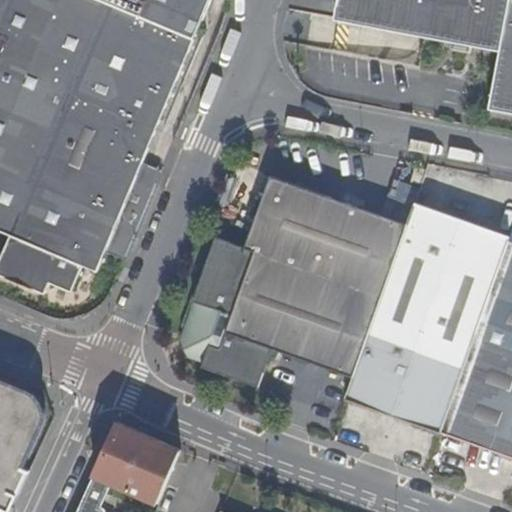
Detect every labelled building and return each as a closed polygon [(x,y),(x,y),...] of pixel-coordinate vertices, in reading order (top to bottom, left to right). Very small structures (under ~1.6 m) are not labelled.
[(0,0),(0,227),(8,231),(0,249),(0,270),(45,288),(50,276),(72,285),(82,259),(96,265),(105,246),(138,169),(143,156),(194,33),(189,31),(112,0),(0,0)] [(202,0),(112,0),(189,31),(202,0)] [(511,0),(341,0),(338,19),(505,52),(511,11),(511,0)] [(511,11),(505,52),(494,113),(511,116),(511,11)] [(155,175),(160,164),(143,156),(138,169),(155,175)] [(105,246),(123,253),(155,175),(138,169),(105,246)] [(268,345),(348,373),(404,222),(268,173),(243,243),(214,232),(195,281),(192,280),(178,321),(181,323),(177,334),(191,340),(186,353),(218,365),(216,369),(254,382),(268,345)] [(348,373),(340,396),(436,429),(506,238),(507,233),(412,199),(404,222),(348,373)] [(511,240),(506,238),(436,429),(511,456),(511,240)] [(0,511),(12,511),(33,466),(28,464),(46,422),(42,400),(0,381),(0,511)] [(159,503),(181,451),(118,422),(95,474),(99,476),(113,482),(159,503)] [(78,510),(76,511),(106,511),(106,509),(103,505),(104,501),(113,482),(99,476),(82,511),(78,510)]
